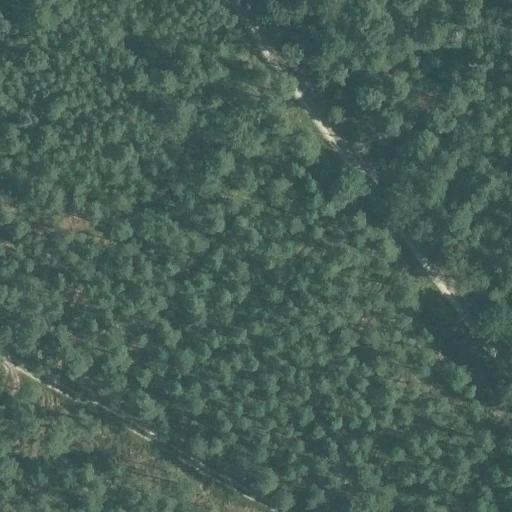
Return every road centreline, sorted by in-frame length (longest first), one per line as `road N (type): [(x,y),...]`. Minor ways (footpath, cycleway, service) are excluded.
road 1 (track): [(511,372),(239,0)]
road 2 (track): [(285,511),(24,367)]
